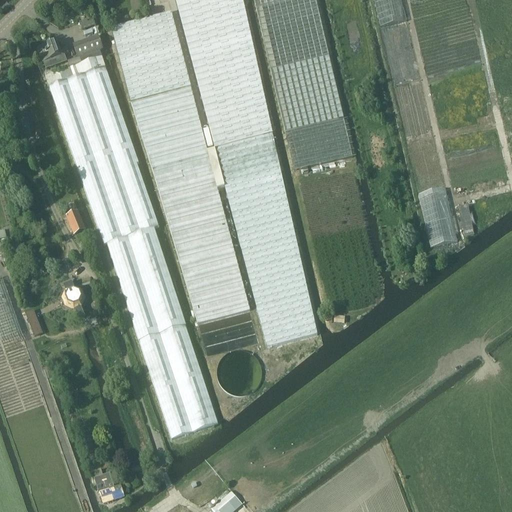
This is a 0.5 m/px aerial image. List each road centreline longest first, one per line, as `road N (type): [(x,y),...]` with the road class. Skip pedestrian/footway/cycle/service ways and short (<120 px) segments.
road 1 (residential): [(2,25),(19,62),(35,151),(67,239),(114,327),(170,488)]
road 2 (track): [(406,0),(454,205)]
